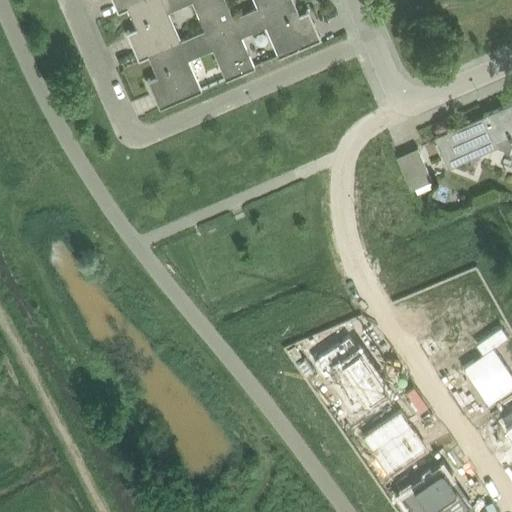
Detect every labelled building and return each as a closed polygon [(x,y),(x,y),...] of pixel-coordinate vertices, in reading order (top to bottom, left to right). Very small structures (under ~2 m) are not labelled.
[(114,0),(119,12),(129,8),(129,7),(145,0),(114,0)] [(135,45),(134,45),(140,60),(150,56),(150,55),(221,24),(210,0),(145,0),(129,7),(129,8),(142,38),(133,41),(135,45)] [(210,0),(221,24),(277,0),(210,0)] [(305,24),(294,0),(277,0),(221,24),(242,73),(256,67),(243,36),(267,25),(280,56),(322,39),(321,38),(322,37),(316,23),(315,23),(313,20),(305,24)] [(227,79),(242,73),(221,24),(150,55),(150,56),(163,85),(154,89),(155,92),(154,93),(161,107),(162,108),(203,90),(189,59),(214,48),(227,79)] [(436,134),(438,139),(448,162),(449,165),(467,157),(464,150),(494,137),(497,144),(510,148),(511,140),(511,136),(511,135),(511,132),(511,131),(511,130),(511,102),(511,103),(511,102),(436,134)] [(419,147),(398,155),(412,188),(433,179),(419,147)] [(455,291),(425,311),(438,330),(433,333),(443,347),(468,330),(476,342),(495,328),(487,316),(477,322),(455,291)] [(482,352),(463,365),(489,403),(511,387),(511,369),(495,345),(510,335),(502,324),(495,328),(476,342),(482,352)] [(321,355),(316,358),(325,372),(324,373),(326,376),(344,364),(353,376),(340,385),(355,407),(358,405),(359,407),(370,400),(369,399),(386,387),(373,368),(371,370),(365,361),(367,359),(350,334),(320,354),(321,355)] [(403,407),(363,435),(373,450),(380,446),(396,470),(430,447),(403,407)] [(348,408),(337,415),(347,430),(361,421),(356,414),(353,416),(351,413),(351,412),(348,408)] [(430,476),(404,494),(413,507),(416,511),(461,511),(471,506),(446,470),(445,470),(445,469),(444,469),(443,469),(443,468),(442,468),(441,469),(440,469),(438,470),(434,474),(431,476),(430,476)]
